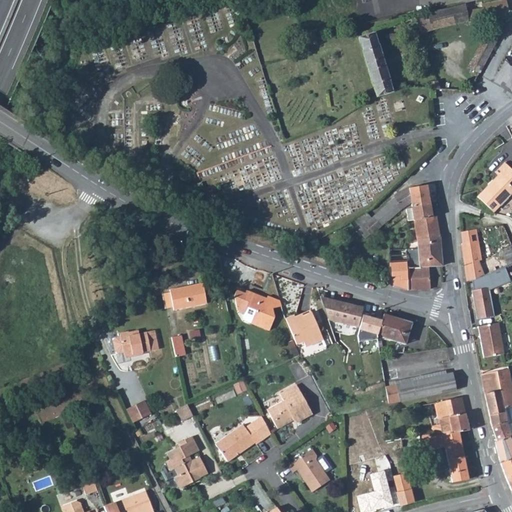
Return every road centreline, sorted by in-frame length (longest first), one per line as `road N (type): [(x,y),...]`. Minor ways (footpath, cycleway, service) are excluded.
road 1 (secondary): [(87,179),(177,225),(455,311)]
road 2 (residential): [(510,108),(470,142),(454,170),(447,205),(455,311)]
road 3 (secondary): [(455,311),(497,492)]
